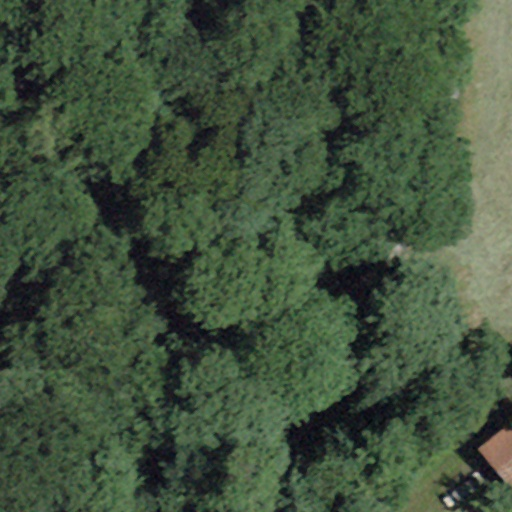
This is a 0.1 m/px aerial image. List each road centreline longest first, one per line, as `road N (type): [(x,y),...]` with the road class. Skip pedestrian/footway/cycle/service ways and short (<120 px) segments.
road 1 (track): [(440,0),(445,49),(436,122),(411,188),(298,411),(222,511)]
road 2 (track): [(397,511),(511,390)]
